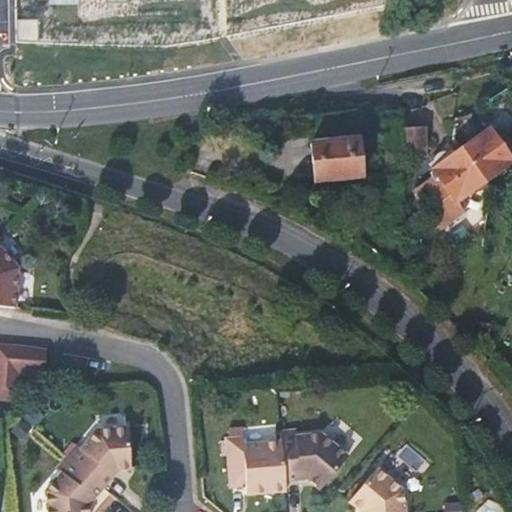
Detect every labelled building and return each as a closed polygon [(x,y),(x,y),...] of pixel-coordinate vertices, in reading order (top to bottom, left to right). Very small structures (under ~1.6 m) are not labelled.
[(461,141),(478,134),(470,114),(453,121),(461,141)] [(487,129),(460,149),(483,181),(508,163),(509,159),(507,155),(510,152),(498,136),(494,139),(487,129)] [(421,135),(401,135),(402,163),(422,163),(421,135)] [(355,140),(309,145),(313,181),(360,177),(355,140)] [(456,202),(483,181),(460,149),(439,165),(435,159),(431,161),(432,169),(431,171),(430,176),(435,182),(420,195),(444,226),(465,211),(456,202)] [(0,275),(18,269),(0,248),(0,275)] [(0,307),(15,309),(18,269),(0,275),(0,307)] [(0,345),(0,400),(18,402),(20,375),(45,377),(46,353),(22,347),(0,345)] [(34,408),(24,419),(33,426),(42,416),(34,408)] [(31,429),(20,420),(11,432),(22,441),(31,429)] [(132,472),(129,430),(98,432),(83,451),(79,447),(68,459),(105,490),(120,473),(132,472)] [(348,458),(321,435),(297,437),(296,432),(281,433),(281,442),(285,482),(308,480),(320,490),(348,458)] [(285,482),(281,442),(244,446),(243,438),(226,439),(228,470),(245,469),(246,487),(247,496),(286,492),(285,482)] [(105,490),(68,459),(58,471),(63,475),(47,493),(48,511),(90,511),(91,507),(105,490)] [(245,469),(228,470),(230,488),(246,487),(245,469)] [(405,511),(405,492),(378,469),(349,502),(360,511),(405,511)]
